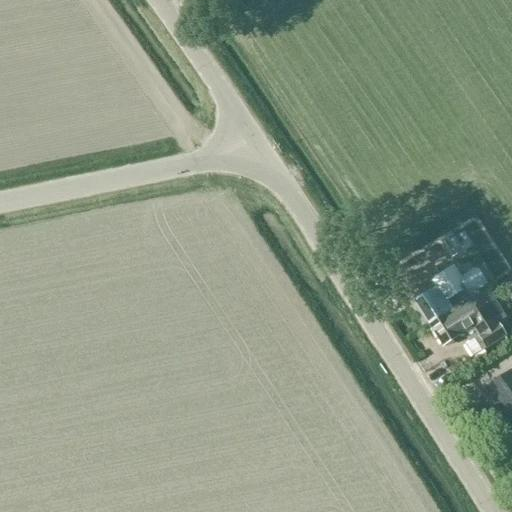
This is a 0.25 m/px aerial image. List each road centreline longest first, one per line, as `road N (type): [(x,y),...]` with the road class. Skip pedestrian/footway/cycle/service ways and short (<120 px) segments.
road 1 (tertiary): [(493,511),(261,152)]
road 2 (unclassified): [(0,204),(261,152)]
road 3 (tertiary): [(261,152),(153,0)]
